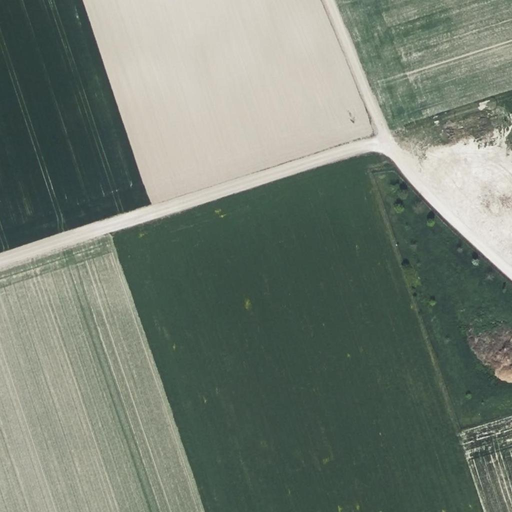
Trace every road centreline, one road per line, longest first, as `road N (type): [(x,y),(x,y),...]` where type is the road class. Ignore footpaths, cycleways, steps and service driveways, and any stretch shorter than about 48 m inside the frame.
road 1 (track): [(0,260),(511,96)]
road 2 (track): [(511,271),(375,139),(326,0)]
